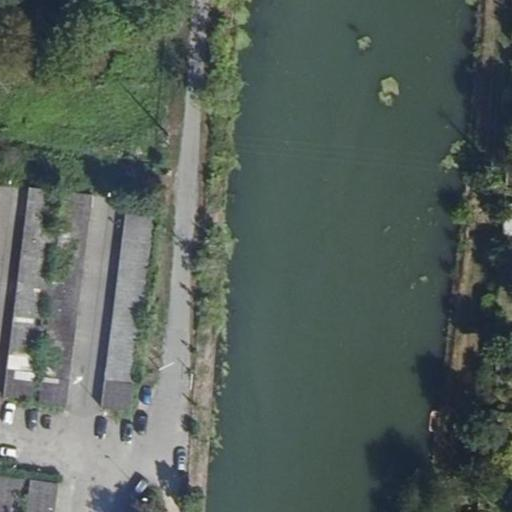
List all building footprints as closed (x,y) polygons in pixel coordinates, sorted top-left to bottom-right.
[(60,192),(32,188),(5,398),(33,402),(60,192)] [(96,197),(68,193),(41,405),(69,409),(96,197)] [(159,205),(130,202),(103,411),(131,415),(159,205)] [(17,511),(22,481),(0,477),(0,511),(17,511)] [(54,511),(58,485),(31,482),(26,511),(54,511)]
